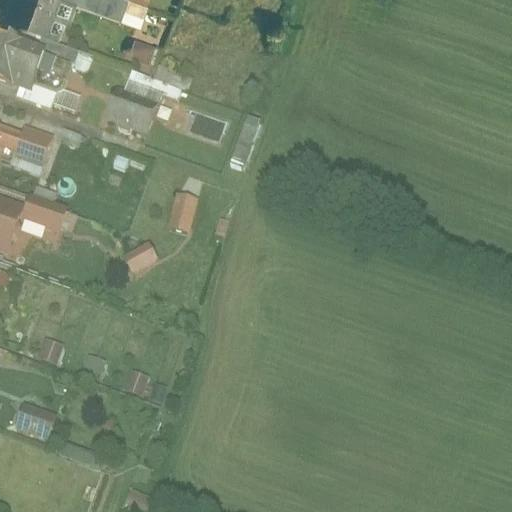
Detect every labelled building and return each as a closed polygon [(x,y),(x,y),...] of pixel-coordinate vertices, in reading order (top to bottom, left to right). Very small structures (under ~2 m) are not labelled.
[(9,0),(5,12),(45,27),(55,0),(9,0)] [(81,0),(120,14),(125,0),(81,0)] [(43,54),(0,38),(0,79),(29,90),(35,76),(41,58),(43,54)] [(160,47),(135,38),(127,59),(152,69),(160,47)] [(35,76),(47,81),(54,63),(41,58),(35,76)] [(159,108),(116,92),(106,119),(149,135),(159,108)] [(265,124),(247,118),(231,163),(248,169),(265,124)] [(0,128),(0,149),(16,156),(23,136),(0,128)] [(43,171),(54,141),(26,130),(23,136),(16,156),(14,160),(43,171)] [(199,200),(177,195),(169,229),(192,234),(199,200)] [(22,221),(61,235),(69,213),(31,199),(22,221)] [(22,210),(0,202),(0,245),(8,248),(22,210)] [(149,245),(125,259),(134,275),(158,261),(149,245)] [(0,288),(6,290),(8,277),(0,275),(0,288)] [(64,348),(46,342),(40,361),(58,366),(64,348)] [(108,364),(90,358),(84,377),(102,382),(108,364)] [(150,380),(132,375),(126,394),(144,399),(150,380)] [(57,419),(26,408),(17,432),(48,443),(57,419)] [(123,508),(132,511),(152,511),(156,503),(129,493),(123,508)]
